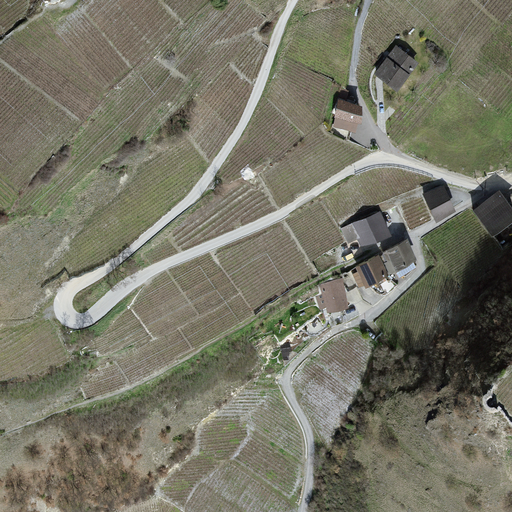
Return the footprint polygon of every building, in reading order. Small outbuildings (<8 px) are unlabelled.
[(394,45),(375,70),(395,86),(415,60),(394,45)] [(338,99),(334,125),(353,128),(358,103),(338,99)] [(442,184),(423,193),(434,216),(452,207),(442,184)] [(511,209),(496,189),(473,207),(490,228),(511,211),(511,209)] [(379,211),(342,229),(348,240),(355,235),(360,242),(388,232),(379,211)] [(406,238),(382,251),(386,260),(381,262),(386,270),(413,255),(406,238)] [(377,253),(355,264),(357,269),(352,272),(357,283),(361,281),(362,282),(386,270),(381,262),(377,253)] [(341,281),(321,285),(323,296),(317,298),(319,307),(325,305),(326,309),(346,305),(341,281)] [(490,397),(488,396),(486,399),(486,403),(487,406),(489,408),(494,409),(497,408),(499,407),(497,404),(495,406),(492,406),(490,406),(489,405),(488,403),(488,400),(490,397)]
